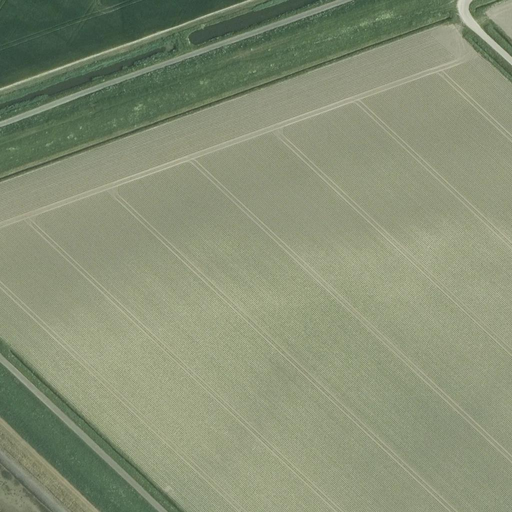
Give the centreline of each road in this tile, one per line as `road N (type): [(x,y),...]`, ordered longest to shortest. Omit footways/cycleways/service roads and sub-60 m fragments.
road 1 (unclassified): [(0,125),(346,0)]
road 2 (unclassified): [(163,511),(0,359)]
